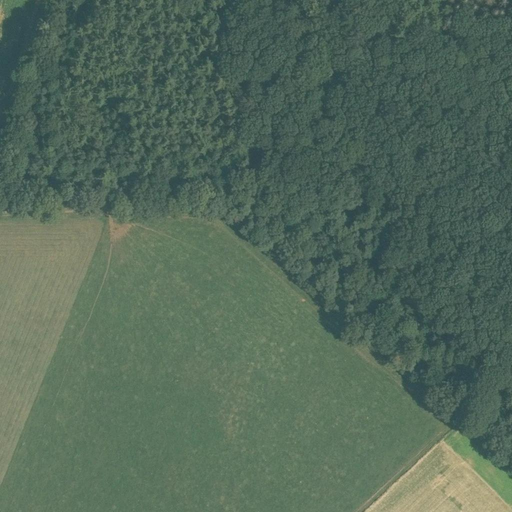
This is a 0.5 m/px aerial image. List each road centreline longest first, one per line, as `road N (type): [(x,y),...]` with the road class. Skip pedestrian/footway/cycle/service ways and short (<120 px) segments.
road 1 (track): [(0,210),(511,204)]
road 2 (track): [(229,0),(269,207)]
road 3 (track): [(511,371),(366,511)]
road 4 (track): [(0,130),(42,0)]
